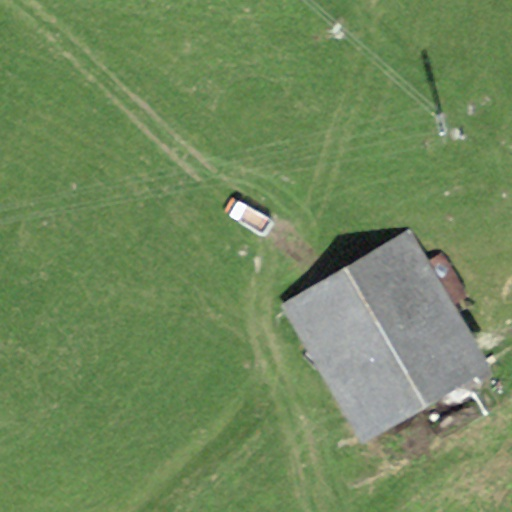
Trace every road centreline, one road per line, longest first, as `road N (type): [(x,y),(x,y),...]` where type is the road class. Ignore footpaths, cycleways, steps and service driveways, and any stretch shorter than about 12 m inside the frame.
road 1 (track): [(149,511),(259,405),(269,378),(265,247),(252,214),(163,110),(11,0)]
road 2 (track): [(318,511),(293,423),(269,378)]
